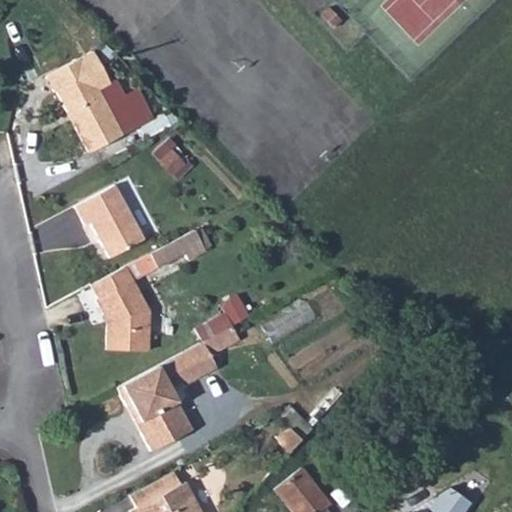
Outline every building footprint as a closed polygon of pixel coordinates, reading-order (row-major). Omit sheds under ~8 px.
[(340,21),(327,8),(319,15),(332,28),(340,21)] [(108,84),(91,52),(44,76),(52,92),(54,91),(66,113),(71,114),(76,124),(74,128),(87,153),(120,135),(96,90),(108,84)] [(141,140),(168,126),(162,114),(135,128),(141,140)] [(183,164),(170,150),(159,161),(172,174),(183,164)] [(142,239),(112,185),(73,206),(83,226),(89,223),(107,258),(142,239)] [(203,250),(193,230),(148,255),(155,268),(182,253),(186,259),(203,250)] [(146,351),(146,313),(122,267),(90,285),(97,298),(94,300),(106,322),(105,350),(146,351)] [(230,326),(215,334),(222,348),(237,340),(230,326)] [(201,342),(168,359),(182,386),(215,368),(201,342)] [(149,452),(190,430),(155,366),(115,388),(125,407),(129,404),(143,430),(139,433),(149,452)] [(274,437),(285,456),(300,440),(288,429),(274,437)] [(300,468),(272,490),(291,511),(325,511),(323,509),(329,505),(300,468)] [(134,508),(128,511),(199,511),(183,482),(178,484),(171,472),(127,495),(134,508)] [(461,511),(468,503),(443,485),(423,511),(409,511),(407,510),(405,511),(461,511)]
